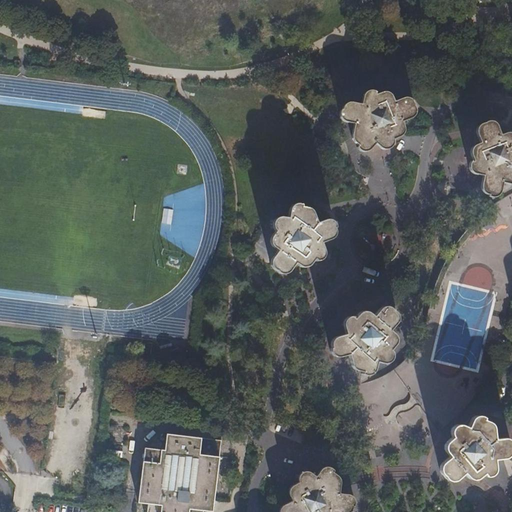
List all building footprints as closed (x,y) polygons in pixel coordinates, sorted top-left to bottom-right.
[(341,111),(339,111),(338,118),(339,118),(339,119),(341,121),(343,123),(345,124),(347,125),(350,124),(351,125),(352,125),(352,127),(353,128),(353,130),(350,138),(350,139),(351,141),(353,143),(355,145),(357,149),(358,151),(361,153),(363,154),(365,154),(366,153),(370,149),(371,148),(372,147),(373,146),(374,146),(375,146),(379,149),(382,151),(383,151),(385,151),(387,150),(389,149),(390,148),(392,145),(392,143),(392,141),(392,140),(393,140),(397,139),(399,138),(400,137),(401,136),(402,132),(403,129),(403,127),(401,124),(401,123),(403,122),(405,122),(407,121),(412,117),(413,116),(414,115),(415,113),(415,111),(415,109),(412,102),(410,100),(408,99),(406,98),(403,98),(393,101),(390,97),(389,94),(386,93),(384,92),(381,92),(380,92),(377,95),(375,96),(374,95),(373,95),(373,94),(374,93),(373,92),(372,92),(371,91),(367,92),(365,92),(364,94),(363,95),(360,104),(359,105),(358,106),(351,104),(350,104),(348,104),(346,104),(344,106),(343,107),(342,109),(341,111)] [(477,176),(478,175),(481,176),(482,176),(481,177),(480,186),(479,187),(480,190),(482,193),(486,195),(487,195),(488,197),(487,197),(491,198),(492,198),(495,197),(498,195),(499,193),(502,183),(503,183),(510,186),(511,185),(511,135),(509,133),(508,133),(505,133),(501,134),(500,134),(498,133),(496,131),(495,127),(494,125),(491,123),(489,122),(486,122),(484,123),(482,124),(481,124),(480,123),(477,125),(477,126),(476,128),(475,129),(474,132),(474,133),(475,137),(478,143),(478,144),(477,145),(473,146),(471,147),(470,150),(469,152),(469,156),(469,158),(470,160),(471,161),(471,162),(470,163),(469,163),(468,164),(467,166),(468,169),(469,172),(471,173),(472,174),(473,175),(476,176),(477,176)] [(403,362),(395,370),(394,370),(386,375),(377,379),(366,382),(358,384),(371,459),(374,459),(380,457),(386,456),(396,453),(410,448),(423,441),(432,436),(439,431),(446,426),(455,417),(464,409),(470,402),(476,395),(483,384),(487,377),(492,366),(495,358),(499,347),(501,340),(502,334),(504,321),(504,317),(506,311),(508,305),(511,297),(511,296),(511,194),(511,195),(504,199),(497,203),(490,209),(478,219),(467,230),(462,236),(456,244),(448,255),(444,263),(440,272),(437,278),(434,286),(431,299),(429,309),(428,317),(427,323),(424,331),(422,337),(418,344),(415,348),(411,353),(403,362)] [(278,273),(282,275),(283,275),(285,275),(287,274),(288,273),(294,265),(295,265),(300,268),(303,269),(304,269),(307,268),(310,266),(311,264),(312,261),(313,261),(314,261),(315,263),(320,261),(321,260),(322,258),(323,257),(324,255),(324,253),(323,250),(320,246),(320,245),(320,244),(321,244),(327,242),(329,241),(330,240),(333,238),(334,235),(334,232),(334,231),(333,230),(335,228),(333,225),(331,222),(328,221),(325,221),(323,221),(318,224),(317,224),(316,224),(315,223),(312,214),(310,211),(308,210),(307,209),(304,208),(301,208),(301,207),(300,205),(299,205),(297,204),(295,204),(293,205),(291,206),(290,209),(288,212),(287,215),(288,217),(286,219),(284,219),(280,219),(277,219),(275,220),(274,222),(273,223),(272,225),(272,227),(272,228),(274,232),(274,233),(270,238),(270,241),(269,243),(270,246),(271,248),(276,252),(276,253),(270,261),(270,263),(270,265),(271,267),(273,269),(276,271),(278,273)] [(373,372),(376,362),(382,363),(384,363),(387,363),(389,362),(390,360),(391,358),(392,356),(392,353),(391,351),(390,350),(392,348),(396,343),(397,340),(397,338),(396,336),(395,335),(394,333),(391,331),(390,329),(391,329),(391,328),(396,323),(397,322),(398,319),(397,316),(396,313),(393,310),(392,310),(391,309),(389,307),(386,306),(384,306),(382,306),(381,307),(374,314),(372,315),(371,315),(368,311),(365,310),(364,310),(362,311),(360,312),(354,318),(353,317),(353,316),(349,316),(347,316),(346,317),(344,319),(344,321),(343,324),(345,332),(344,334),(334,337),(333,338),(332,339),(330,342),(330,343),(331,345),(332,347),(330,349),(331,352),(333,355),(336,356),(340,356),(347,354),(348,355),(349,356),(351,364),(352,366),(355,369),(357,370),(362,371),(362,373),(363,374),(366,375),(368,375),(371,374),(373,372)] [(443,474),(443,475),(444,476),(446,478),(447,479),(448,480),(451,480),(453,480),(456,479),(463,473),(468,477),(469,478),(473,479),(475,479),(478,477),(481,474),(483,475),(485,476),(488,476),(490,475),(492,474),(493,472),(494,470),(495,467),(495,463),(494,460),(495,459),(496,459),(497,459),(499,459),(504,458),(506,457),(508,455),(509,454),(510,451),(511,449),(510,448),(511,448),(511,446),(511,445),(510,442),(509,440),(508,439),(507,439),(504,437),(500,438),(494,438),(494,429),(493,427),(492,426),(492,425),(490,423),(484,419),(485,417),(484,416),(482,415),(479,415),(477,415),(475,416),(473,417),(472,418),(470,420),(469,422),(469,424),(468,426),(466,426),(463,425),(460,424),(455,424),(454,425),(452,427),(451,429),(451,430),(452,436),(448,440),(445,445),(445,448),(445,450),(446,453),(448,455),(448,457),(447,458),(446,459),(444,460),(442,461),(441,463),(440,465),(440,467),(440,470),(441,472),(443,474)] [(213,511),(221,440),(167,433),(165,450),(144,448),(138,502),(148,503),(146,511),(202,511),(203,509),(213,511)] [(298,482),(294,485),(292,485),(290,487),(289,490),(289,491),(289,494),(291,499),(291,500),(290,501),(288,502),(283,505),(282,506),(281,507),(280,509),(280,511),(279,511),(349,511),(351,511),(353,509),(353,506),(354,504),(355,501),(354,498),(354,497),(353,496),(352,494),(351,494),(348,493),(339,492),(340,484),(340,482),(340,479),(339,476),(338,475),(333,471),(334,470),(332,467),(330,466),(328,466),(326,465),(324,466),(322,467),(321,468),(317,474),(317,475),(316,475),(314,475),(312,473),(311,472),(309,471),(306,470),(303,471),(300,473),(299,475),(298,478),(298,482)]
